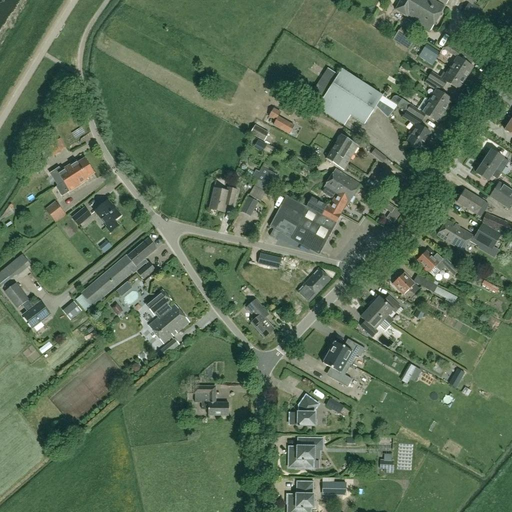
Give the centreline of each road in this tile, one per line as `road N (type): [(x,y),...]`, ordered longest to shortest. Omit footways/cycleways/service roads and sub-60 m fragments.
road 1 (unclassified): [(358,269),(411,222),(511,65)]
road 2 (unclassified): [(358,269),(162,228)]
road 3 (unclassified): [(162,228),(99,142),(81,76)]
road 4 (unclassified): [(264,366),(162,228)]
road 5 (unclassified): [(260,511),(264,366)]
road 6 (unclassified): [(75,0),(0,120)]
road 7 (unclassified): [(264,366),(358,269)]
